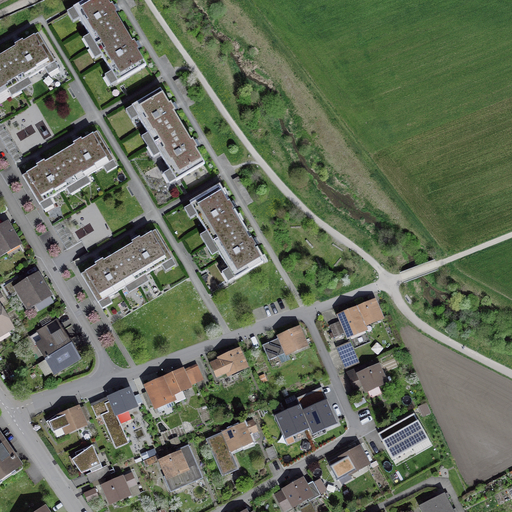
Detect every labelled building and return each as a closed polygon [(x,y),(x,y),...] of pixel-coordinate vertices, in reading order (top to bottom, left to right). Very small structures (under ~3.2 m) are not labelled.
[(85,41),(90,51),(123,32),(113,15),(115,14),(110,5),(109,6),(105,0),(92,0),(68,14),(75,25),(81,21),(91,38),(85,41)] [(131,45),(123,32),(90,51),(96,61),(103,58),(112,75),(106,78),(112,88),(146,68),(136,52),(138,52),(133,43),(131,45)] [(12,47),(0,54),(0,57),(20,93),(31,86),(27,79),(44,69),(48,76),(58,71),(37,34),(21,43),(19,41),(11,45),(12,47)] [(20,93),(0,57),(0,94),(6,91),(10,98),(20,93)] [(148,148),(181,129),(172,114),(174,112),(170,105),(168,106),(161,94),(127,114),(133,123),(139,120),(149,136),(142,140),(148,148)] [(189,142),(181,129),(148,148),(154,159),(160,156),(170,172),(165,175),(170,185),(204,165),(194,150),(196,149),(192,141),(189,142)] [(56,154),(79,191),(90,185),(85,177),(103,167),(108,174),(117,169),(96,132),(80,142),(78,139),(71,143),(72,145),(56,154)] [(79,191),(56,154),(41,163),(40,161),(32,165),(33,167),(22,174),(44,212),(53,206),(48,199),(65,189),(70,197),(79,191)] [(206,246),(239,226),(230,211),(232,210),(228,201),(226,202),(219,190),(185,210),(191,220),(197,216),(207,233),(201,237),(206,246)] [(247,240),(239,226),(206,246),(213,256),(219,252),(229,270),(222,273),(228,283),(261,263),(252,248),(254,247),(249,239),(247,240)] [(10,227),(0,233),(0,263),(24,250),(10,227)] [(130,243),(116,251),(137,287),(148,281),(144,274),(161,265),(165,271),(174,266),(154,230),(139,239),(137,236),(128,241),(130,243)] [(137,287),(116,251),(100,260),(99,258),(91,263),(92,265),(79,273),(100,309),(111,302),(107,296),(125,287),(128,292),(137,287)] [(40,276),(13,291),(26,313),(52,298),(40,276)] [(372,300),(355,307),(364,326),(380,319),(372,300)] [(354,307),(334,316),(345,340),(365,331),(354,307)] [(0,336),(11,330),(0,310),(0,336)] [(39,341),(60,330),(55,321),(34,332),(39,341)] [(336,325),(330,327),(334,337),(339,335),(336,325)] [(275,341),(260,347),(266,361),(282,355),(283,357),(305,348),(296,327),(273,337),(275,341)] [(60,330),(39,341),(32,344),(40,360),(68,345),(60,330)] [(349,344),(336,350),(345,370),(358,365),(349,344)] [(68,345),(40,360),(49,376),(76,361),(68,345)] [(215,361),(206,364),(213,379),(223,374),(225,378),(245,369),(236,349),(214,359),(215,361)] [(354,371),(347,374),(353,389),(358,387),(362,394),(385,383),(377,364),(355,374),(354,371)] [(182,373),(189,387),(203,381),(196,367),(182,373)] [(189,387),(182,373),(180,369),(161,377),(170,397),(189,389),(189,387)] [(170,397),(161,377),(142,386),(153,411),(172,402),(170,397)] [(106,401),(90,408),(95,419),(99,417),(113,450),(126,445),(113,415),(135,406),(127,388),(104,398),(106,401)] [(299,406),(275,417),(285,440),(310,429),(312,435),(337,424),(327,401),(302,412),(299,406)] [(76,406),(57,415),(58,418),(46,423),(50,433),(59,429),(63,436),(85,426),(84,423),(88,421),(83,409),(78,411),(76,406)] [(421,409),(424,417),(430,415),(426,406),(421,409)] [(381,435),(397,464),(431,445),(414,416),(381,435)] [(252,422),(243,425),(242,423),(218,433),(219,435),(226,453),(250,443),(247,436),(256,432),(252,422)] [(0,484),(23,468),(0,435),(0,484)] [(219,435),(205,441),(219,477),(233,472),(226,453),(219,435)] [(358,446),(336,458),(346,476),(368,465),(358,446)] [(88,447),(69,460),(77,473),(96,465),(88,447)] [(178,452),(154,462),(161,477),(163,482),(167,494),(201,480),(187,447),(178,451),(178,452)] [(272,448),(264,451),(269,462),(276,459),(272,448)] [(337,461),(330,465),(337,478),(344,475),(337,461)] [(120,476),(97,486),(106,506),(130,496),(132,498),(140,495),(130,474),(121,478),(120,476)] [(279,491),(280,493),(273,497),(281,511),(285,511),(295,506),(307,500),(308,503),(317,498),(310,484),(306,486),(302,479),(279,491)] [(93,490),(82,495),(85,504),(96,499),(93,490)] [(418,511),(436,511),(447,507),(441,495),(416,508),(418,511)] [(311,502),(300,509),(301,511),(316,511),(317,511),(311,502)]
